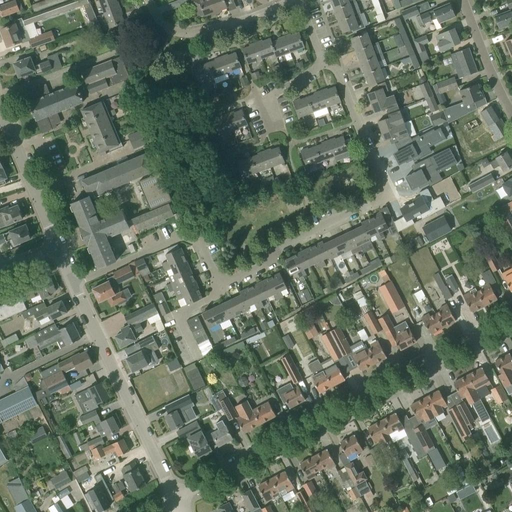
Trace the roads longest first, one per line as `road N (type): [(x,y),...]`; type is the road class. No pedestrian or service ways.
road 1 (residential): [(175,498),(511,319)]
road 2 (residential): [(220,285),(380,195),(382,181),(336,70),(324,62)]
road 3 (residential): [(175,498),(73,283)]
road 4 (residential): [(220,285),(191,236),(73,283)]
road 5 (residential): [(292,0),(188,33),(167,28),(148,0)]
road 6 (unclassified): [(56,247),(0,109)]
road 7 (residential): [(511,113),(462,0)]
